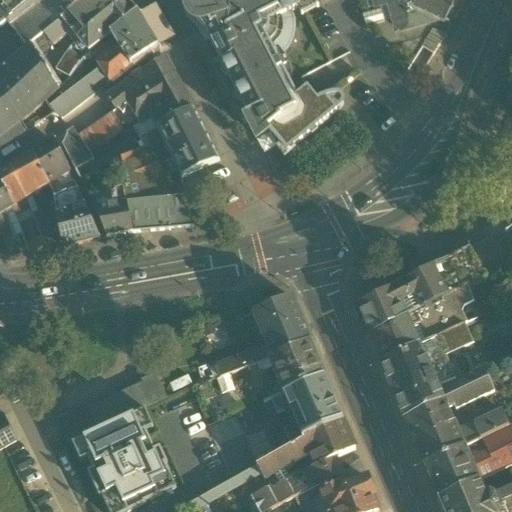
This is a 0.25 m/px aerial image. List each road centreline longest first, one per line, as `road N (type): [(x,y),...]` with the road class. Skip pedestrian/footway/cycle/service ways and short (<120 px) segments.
road 1 (secondary): [(297,252),(99,290),(0,296)]
road 2 (secondary): [(297,252),(409,511)]
road 3 (secondary): [(511,3),(442,154),(369,217)]
road 4 (residential): [(0,165),(159,55)]
road 5 (residential): [(369,217),(455,247),(511,214)]
